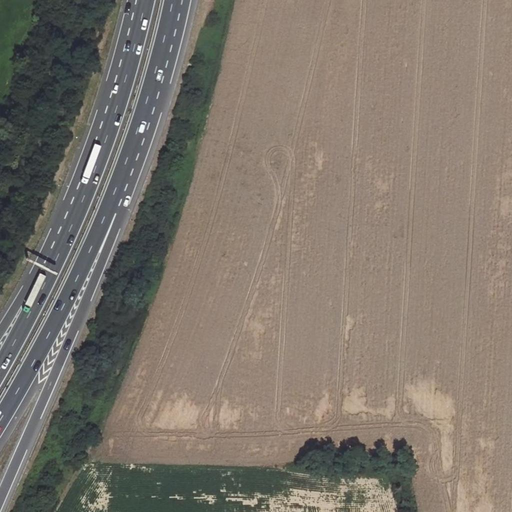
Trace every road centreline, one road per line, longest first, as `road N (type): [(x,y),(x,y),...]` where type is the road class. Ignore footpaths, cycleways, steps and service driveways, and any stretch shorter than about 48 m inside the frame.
road 1 (motorway): [(0,499),(102,256),(156,68)]
road 2 (motorway): [(0,420),(84,263),(156,68)]
road 3 (motorway): [(146,0),(122,92),(51,268)]
